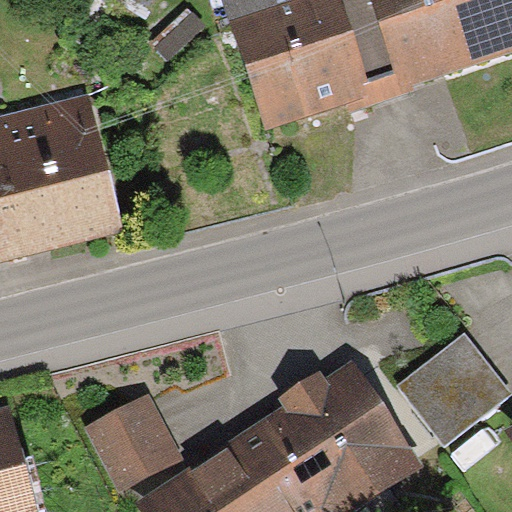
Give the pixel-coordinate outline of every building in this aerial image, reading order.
[(219,0),(223,11),(255,0),(219,0)] [(361,81),(333,0),(255,0),(223,11),(259,116),(361,81)] [(333,0),(361,81),(401,68),(377,0),(333,0)] [(511,0),(377,0),(401,68),(511,31),(511,0)] [(0,111),(0,219),(5,241),(110,216),(81,93),(0,111)] [(497,388),(451,325),(390,369),(436,432),(497,388)] [(155,511),(295,511),(364,467),(374,483),(415,456),(350,358),(322,376),(314,363),(276,388),(284,400),(143,493),(155,511)] [(181,457),(145,392),(81,426),(117,492),(181,457)] [(0,419),(0,511),(32,511),(13,417),(0,419)]
